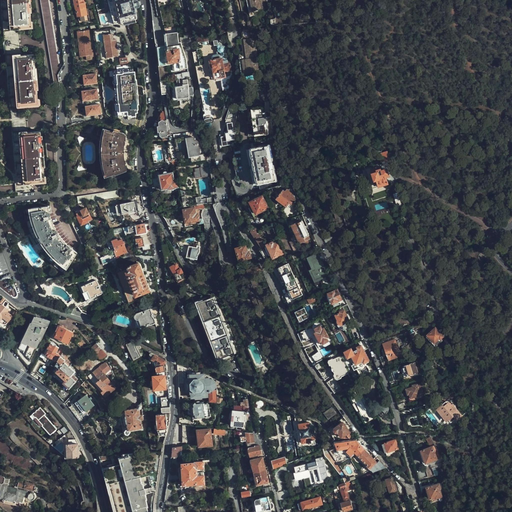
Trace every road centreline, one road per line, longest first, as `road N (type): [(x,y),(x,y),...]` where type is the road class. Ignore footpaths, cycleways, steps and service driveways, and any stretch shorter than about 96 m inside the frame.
road 1 (residential): [(309,215),(381,370),(412,489),(308,363),(260,256),(225,207),(218,212),(228,261),(207,212),(206,248),(194,270),(150,217)]
road 2 (tertiary): [(158,511),(173,398),(150,217)]
road 3 (residential): [(0,202),(60,194),(67,62),(60,0)]
road 4 (tertiary): [(150,217),(139,160),(153,102),(144,0)]
road 5 (secondary): [(6,369),(34,383),(72,421),(92,457),(106,511)]
